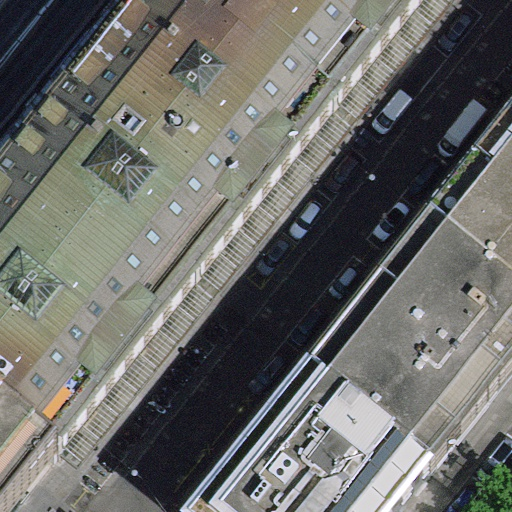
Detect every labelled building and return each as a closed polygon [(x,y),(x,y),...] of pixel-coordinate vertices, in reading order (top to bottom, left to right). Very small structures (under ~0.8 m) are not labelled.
[(152,0),(52,124),(24,157),(192,293),(263,205),(331,122),(180,0),(152,0)] [(180,0),(331,122),(402,35),(430,0),(180,0)] [(511,132),(478,175),(424,242),(511,312),(511,132)] [(0,187),(0,440),(43,476),(173,316),(192,293),(24,157),(0,187)] [(511,388),(511,312),(424,242),(364,317),(301,395),(426,495),(511,388)] [(412,511),(426,495),(301,395),(295,402),(238,473),(206,511),(412,511)] [(0,511),(13,511),(43,476),(0,440),(0,511)]
